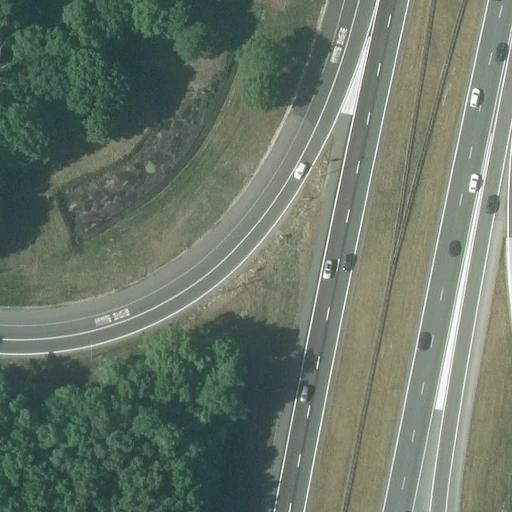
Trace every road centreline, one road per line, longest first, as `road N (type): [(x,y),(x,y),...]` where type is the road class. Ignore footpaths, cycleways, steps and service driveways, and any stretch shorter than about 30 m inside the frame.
road 1 (motorway): [(385,0),(284,197),(201,288),(145,320),(84,340),(0,346)]
road 2 (motorway): [(398,511),(503,0)]
road 3 (motorway): [(394,0),(290,511)]
road 4 (motorway): [(438,511),(508,94),(508,0)]
